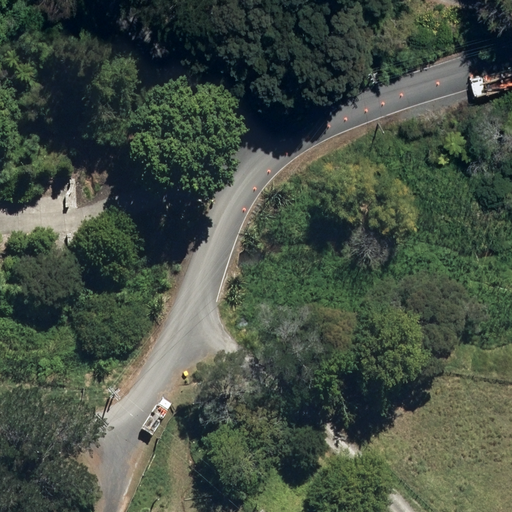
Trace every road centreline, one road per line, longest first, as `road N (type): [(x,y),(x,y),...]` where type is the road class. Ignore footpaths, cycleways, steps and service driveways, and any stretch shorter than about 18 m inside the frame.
road 1 (unclassified): [(236,189),(257,155),(315,120),(511,54)]
road 2 (track): [(185,309),(308,399),(411,511)]
road 3 (unclassified): [(133,413),(236,189)]
road 4 (residential): [(236,189),(176,188),(66,224),(0,220)]
road 5 (track): [(109,511),(133,413),(90,426),(0,417)]
road 6 (unknown): [(257,155),(161,79),(81,0)]
